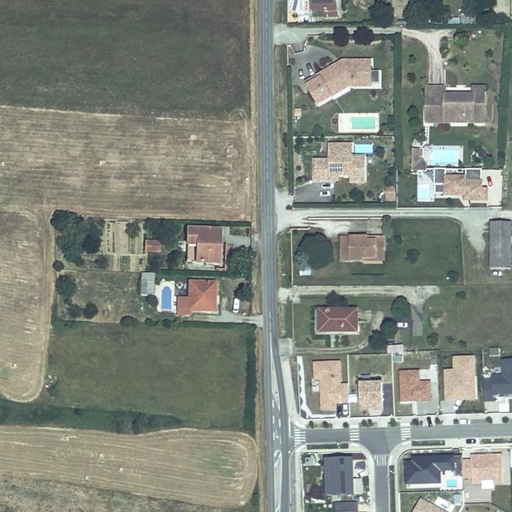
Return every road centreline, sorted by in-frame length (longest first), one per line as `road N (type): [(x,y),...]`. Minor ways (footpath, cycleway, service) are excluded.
road 1 (tertiary): [(270,329),(266,0)]
road 2 (residential): [(384,435),(511,431)]
